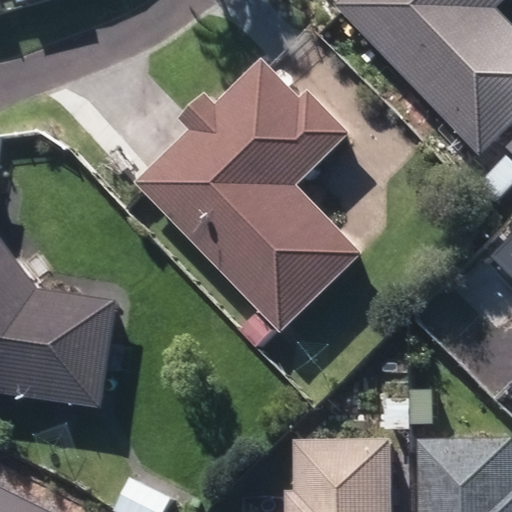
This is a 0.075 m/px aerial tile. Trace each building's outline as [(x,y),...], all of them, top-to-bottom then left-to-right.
[(511,0),(352,0),(339,13),(484,162),(511,134),(511,31),(498,18),(511,3),(511,0)] [(242,337),(258,355),(279,336),(283,341),(367,263),(303,195),(355,144),(311,99),(303,106),(267,68),(220,114),(208,102),(180,128),(192,140),(140,191),(261,318),(242,337)] [(477,193),(497,213),(511,197),(511,161),(510,160),(477,193)] [(0,401),(104,416),(120,309),(39,297),(0,245),(0,401)] [(395,511),(395,445),(296,446),(297,501),(289,501),(289,511),(395,511)] [(511,511),(511,445),(420,448),(420,511),(511,511)] [(171,511),(175,505),(134,483),(117,511),(171,511)] [(0,511),(34,511),(0,494),(0,511)]
